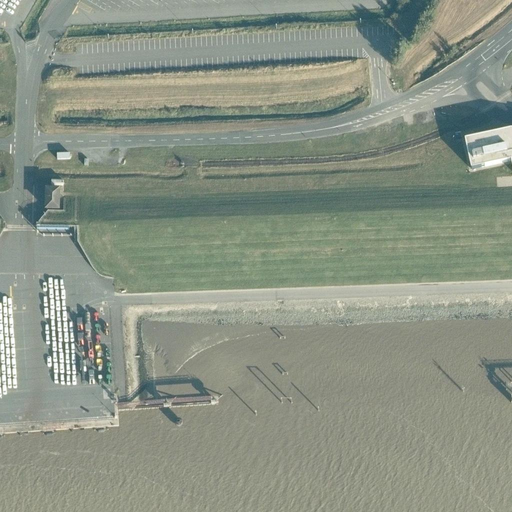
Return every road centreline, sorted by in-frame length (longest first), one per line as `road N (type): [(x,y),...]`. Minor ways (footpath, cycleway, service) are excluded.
road 1 (unclassified): [(24,144),(292,134),(378,115),(448,85)]
road 2 (unclassified): [(58,19),(385,0)]
road 3 (unclassified): [(24,144),(32,406)]
